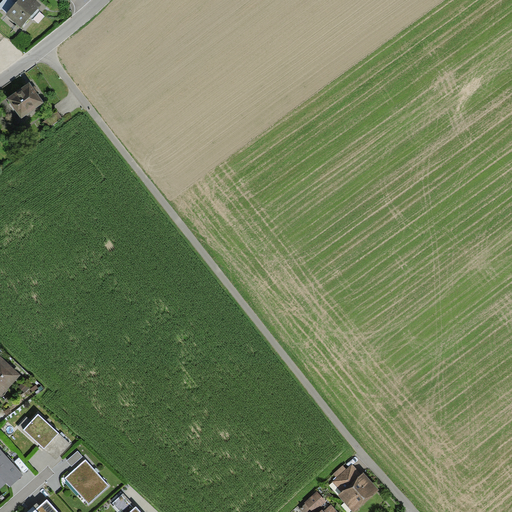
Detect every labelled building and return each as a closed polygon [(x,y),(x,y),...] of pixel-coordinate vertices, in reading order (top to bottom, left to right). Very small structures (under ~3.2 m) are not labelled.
[(2,0),(0,2),(0,7),(6,13),(6,14),(21,28),(41,5),(35,0),(2,0)] [(3,40),(0,42),(0,58),(5,63),(16,53),(3,40)] [(33,87),(29,82),(6,98),(21,119),(44,102),(37,92),(33,87)] [(0,398),(21,375),(0,356),(0,398)] [(59,433),(38,414),(23,430),(44,449),(59,433)] [(59,433),(44,449),(56,460),(71,444),(59,433)] [(7,457),(0,448),(0,488),(7,483),(10,487),(23,475),(13,463),(7,457)] [(72,466),(83,457),(78,451),(67,461),(72,466)] [(109,486),(86,460),(65,478),(89,504),(109,486)] [(343,465),(333,474),(337,478),(332,482),(341,492),(338,495),(352,511),(354,511),(379,490),(364,473),(362,474),(352,464),(346,469),(343,465)] [(316,511),(327,503),(317,492),(303,504),(310,511),(316,511)] [(130,511),(136,507),(123,493),(112,503),(120,511),(130,511)] [(58,511),(47,499),(36,509),(37,509),(33,511),(58,511)]
